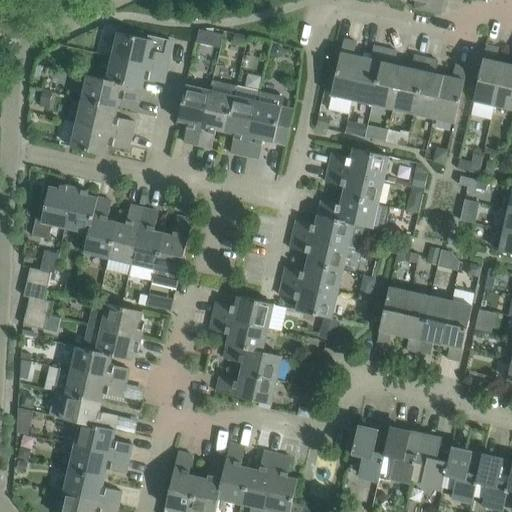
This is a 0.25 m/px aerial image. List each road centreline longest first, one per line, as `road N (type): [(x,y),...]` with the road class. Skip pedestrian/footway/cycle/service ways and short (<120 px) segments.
road 1 (residential): [(213,195),(273,205),(287,196),(325,29),(339,20),(452,42),(499,4)]
road 2 (residential): [(511,415),(351,376),(329,384),(314,446),(163,414)]
road 3 (residential): [(163,414),(213,195)]
road 4 (residential): [(9,154),(18,69),(32,42),(117,0)]
road 5 (residential): [(9,154),(141,180)]
